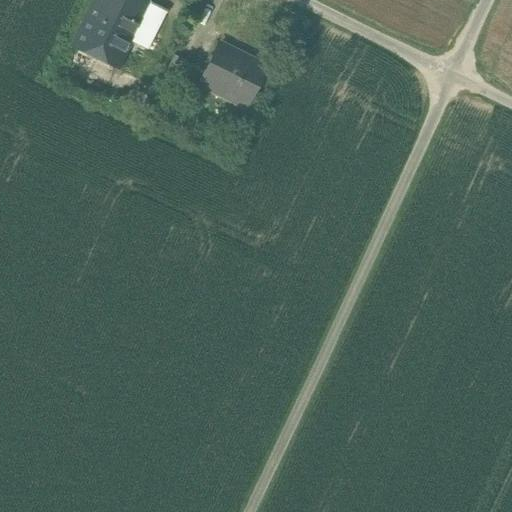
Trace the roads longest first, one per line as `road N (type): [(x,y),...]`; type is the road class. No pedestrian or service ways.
road 1 (unclassified): [(254,511),(455,73)]
road 2 (unclassified): [(304,0),(455,73)]
